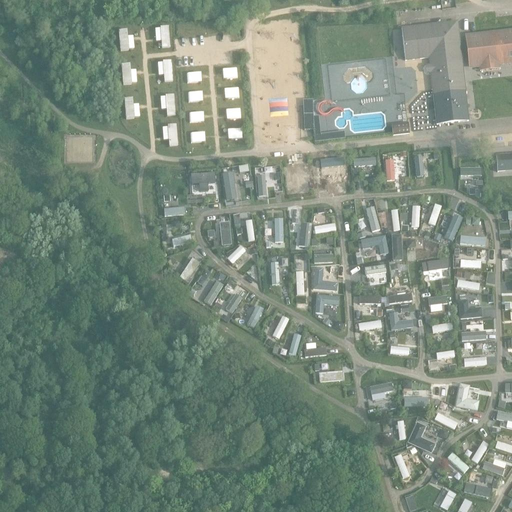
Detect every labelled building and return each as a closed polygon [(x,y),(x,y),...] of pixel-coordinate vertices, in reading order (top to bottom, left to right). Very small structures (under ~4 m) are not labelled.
[(426,66),(427,74),(430,74),(436,125),(469,122),(457,23),(445,24),(445,21),(437,22),(437,25),(401,29),(404,61),(428,58),(429,66),(426,66)] [(169,28),(160,28),(162,49),(170,48),(169,28)] [(127,31),(118,31),(120,52),(129,51),(127,31)] [(511,32),(494,34),(498,65),(511,62),(511,32)] [(470,68),(498,65),(494,34),(466,37),(470,68)] [(171,62),(163,62),(164,83),(173,82),(171,62)] [(130,65),(121,65),(123,86),(131,86),(130,65)] [(236,70),(226,71),(227,80),(237,79),(236,70)] [(197,74),(187,75),(187,84),(198,84),(197,74)] [(238,90),(228,90),(229,100),(239,99),(238,90)] [(198,94),(188,94),(189,104),(199,103),(198,94)] [(174,96),(166,97),(167,117),(176,117),(174,96)] [(133,99),(124,100),(126,120),(134,120),(133,99)] [(240,110),(229,111),(230,121),(241,120),(240,110)] [(199,114),(189,115),(190,124),(200,123),(199,114)] [(313,115),(303,115),(304,131),(313,130),(314,130),(313,115)] [(391,126),(393,136),(408,134),(407,124),(391,126)] [(176,126),(168,127),(169,147),(178,147),(176,126)] [(241,130),(231,131),(232,140),(242,140),(241,130)] [(201,134),(190,135),(191,144),(201,144),(201,134)] [(511,172),(511,154),(496,156),(497,173),(511,172)] [(422,156),(414,157),(417,180),(425,179),(422,156)] [(395,160),(386,160),(386,181),(395,181),(395,160)] [(340,162),(333,162),(333,183),(341,183),(340,162)] [(240,173),(250,171),(249,164),(239,166),(240,173)] [(309,166),(288,168),(291,194),(301,193),(300,178),(310,176),(309,166)] [(318,175),(318,166),(310,166),(310,175),(318,175)] [(461,168),(461,176),(482,176),(482,168),(461,168)] [(234,173),(223,174),(225,200),(236,199),(234,173)] [(258,197),(267,197),(266,176),(258,176),(258,197)] [(436,226),(442,207),(435,204),(429,224),(436,226)] [(420,227),(421,207),(413,206),(412,227),(420,227)] [(185,207),(165,208),(165,215),(185,215),(185,207)] [(367,209),(371,232),(380,231),(376,207),(367,209)] [(455,214),(444,238),(453,242),(463,218),(455,214)] [(284,243),(284,219),(272,219),(272,243),(284,243)] [(301,222),(301,247),(310,247),(310,222),(301,222)] [(249,242),(256,241),(253,223),(246,224),(249,242)] [(222,246),(231,245),(230,224),(221,224),(222,246)] [(315,233),(336,231),(336,224),(315,226),(315,233)] [(191,235),(172,239),(174,247),(193,242),(191,235)] [(392,235),(393,261),(402,261),(402,235),(392,235)] [(461,237),(461,245),(486,246),(486,238),(461,237)] [(379,242),(356,246),(358,254),(381,250),(379,242)] [(241,245),(228,259),(233,264),(246,250),(241,245)] [(315,256),(315,263),(335,263),(334,255),(315,256)] [(190,283),(199,262),(191,258),(181,279),(190,283)] [(423,273),(449,269),(447,260),(422,264),(423,273)] [(272,285),(280,285),(280,263),(271,263),(272,285)] [(367,267),(368,279),(387,278),(386,265),(367,267)] [(305,296),(304,272),(296,272),(297,296),(305,296)] [(315,279),(315,286),(338,287),(338,280),(315,279)] [(215,280),(205,302),(213,306),(223,284),(215,280)] [(458,280),(457,287),(479,291),(480,284),(458,280)] [(226,309),(234,313),(243,298),(236,294),(226,309)] [(388,304),(413,302),(412,294),(388,295),(388,304)] [(339,306),(340,296),(316,295),(316,314),(324,314),(325,305),(339,306)] [(360,296),(360,304),(381,305),(381,297),(360,296)] [(428,305),(448,305),(448,297),(428,297),(428,305)] [(459,319),(483,319),(482,308),(468,308),(468,300),(459,300),(459,319)] [(256,305),(248,325),(256,328),(264,309),(256,305)] [(282,316),(273,336),(280,340),(290,319),(282,316)] [(359,324),(360,331),(382,327),(381,320),(359,324)] [(433,333),(452,331),(452,323),(432,325),(433,333)] [(289,354),(296,356),(302,336),(295,334),(289,354)] [(407,346),(417,346),(417,334),(407,334),(407,346)] [(391,346),(391,354),(409,355),(410,348),(391,346)] [(326,348),(305,349),(305,357),(327,357),(326,348)] [(454,351),(437,353),(438,359),(455,357),(454,351)] [(371,395),(394,391),(393,383),(369,388),(371,395)] [(456,408),(478,410),(479,401),(468,399),(470,385),(459,384),(456,408)] [(406,399),(406,406),(428,406),(428,398),(406,399)] [(442,402),(439,409),(450,414),(453,407),(442,402)] [(455,430),(458,423),(438,413),(435,420),(455,430)] [(412,437),(435,446),(443,427),(420,418),(412,437)] [(477,464),(490,445),(484,441),(471,460),(477,464)] [(511,445),(498,442),(496,449),(511,453),(511,445)] [(454,452),(447,458),(463,475),(469,470),(454,452)] [(403,479),(410,476),(402,454),(395,457),(403,479)] [(488,457),(485,463),(504,473),(507,468),(488,457)] [(473,487),(472,493),(491,496),(492,490),(473,487)] [(448,511),(457,495),(450,491),(441,507),(448,511)] [(436,504),(441,506),(447,494),(442,492),(436,504)] [(410,511),(418,509),(413,495),(405,498),(410,511)] [(458,511),(468,511),(473,503),(464,499),(458,511)]
